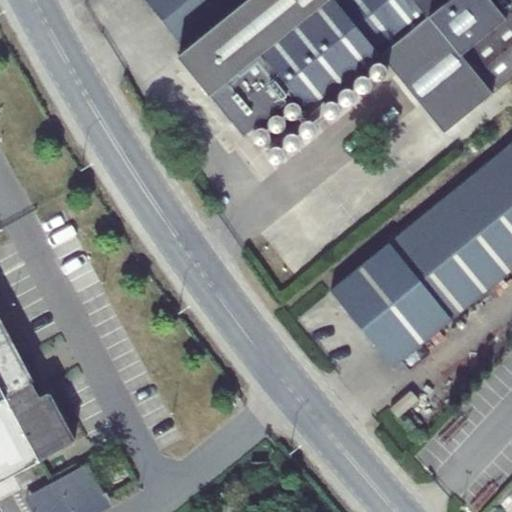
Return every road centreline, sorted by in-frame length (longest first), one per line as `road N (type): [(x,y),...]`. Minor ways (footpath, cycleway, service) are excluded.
road 1 (unclassified): [(400,511),(325,431),(173,238),(36,0)]
road 2 (unknown): [(186,463),(152,457),(133,430),(35,245),(38,228),(136,174)]
road 3 (unknown): [(289,386),(186,463)]
